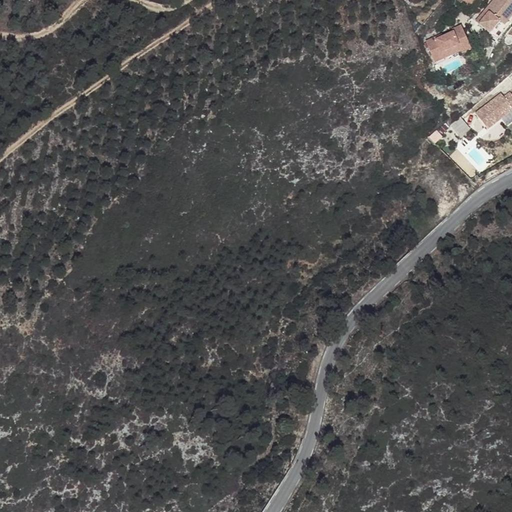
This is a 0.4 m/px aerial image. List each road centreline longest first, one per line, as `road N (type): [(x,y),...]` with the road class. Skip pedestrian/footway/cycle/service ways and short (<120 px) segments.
road 1 (tertiary): [(511,175),(457,212),(337,331),(298,451),(265,511)]
road 2 (track): [(218,0),(0,160)]
